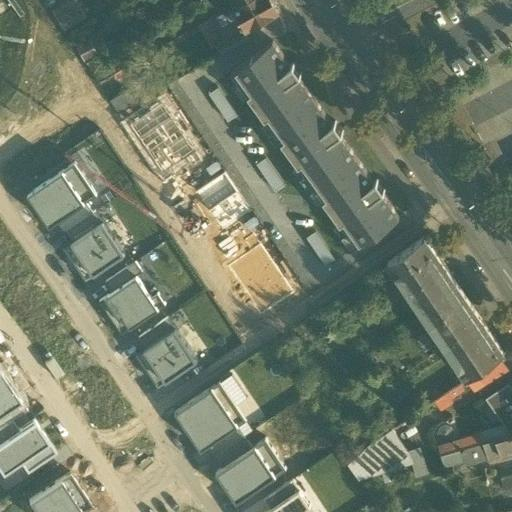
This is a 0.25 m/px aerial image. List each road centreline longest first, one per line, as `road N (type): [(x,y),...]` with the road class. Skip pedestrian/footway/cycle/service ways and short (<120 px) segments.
road 1 (residential): [(217,511),(0,193)]
road 2 (tertiary): [(315,0),(365,86),(511,282)]
road 3 (residential): [(0,327),(126,511)]
